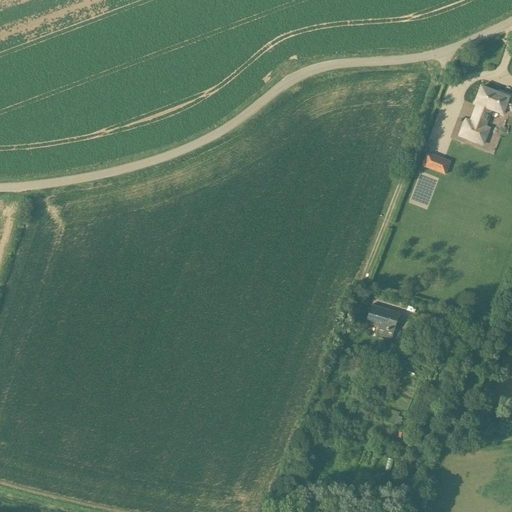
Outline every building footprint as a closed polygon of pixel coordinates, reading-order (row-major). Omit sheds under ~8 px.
[(498,94),(481,87),(474,103),(476,104),(470,121),(465,119),(459,135),(483,144),(489,128),(484,127),(491,110),(502,114),(505,108),(511,110),(511,108),(511,96),(499,91),(498,94)] [(445,176),(450,161),(444,159),(426,152),(421,167),(445,176)] [(391,339),(398,313),(371,305),(365,322),(379,327),(377,335),(391,339)] [(402,362),(406,349),(390,344),(386,357),(402,362)] [(399,426),(402,418),(398,417),(400,413),(390,410),(386,422),(399,426)]
